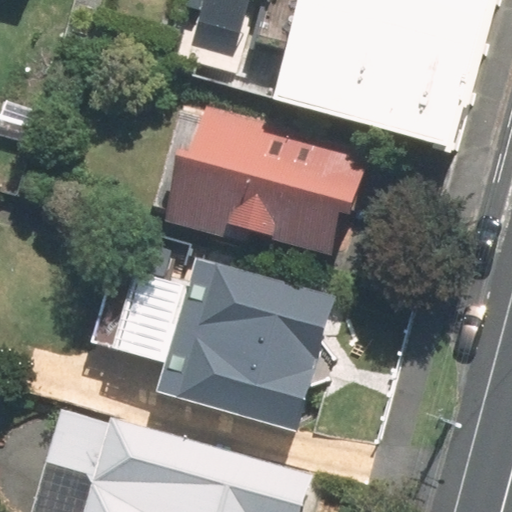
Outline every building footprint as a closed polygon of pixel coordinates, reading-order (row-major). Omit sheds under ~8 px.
[(286,0),(311,7),(283,106),(454,153),(495,0),(286,0)] [(183,111),(155,210),(173,215),(191,153),(201,156),(211,118),(183,111)] [(361,225),(380,157),(213,111),(211,118),(201,156),(191,153),(173,215),(170,228),(258,253),(262,241),(339,263),(351,222),(361,225)] [(343,301),(201,264),(194,288),(172,369),(164,402),(306,440),(343,301)] [(194,288),(118,267),(95,348),(172,369),(194,288)] [(97,359),(35,343),(23,386),(86,403),(97,359)] [(313,511),(322,479),(119,421),(117,429),(70,416),(42,511),(313,511)]
